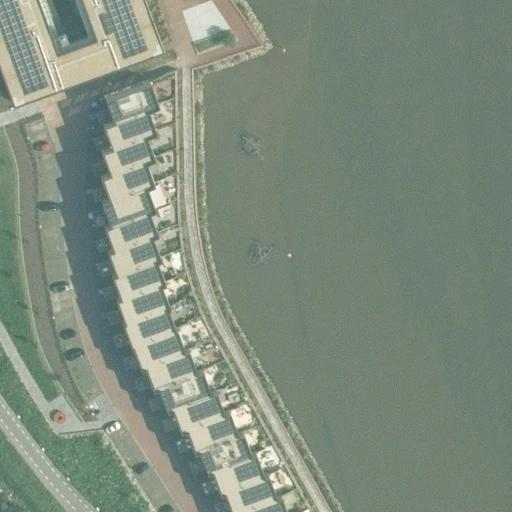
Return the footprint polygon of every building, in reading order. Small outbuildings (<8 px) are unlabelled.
[(143,0),(0,0),(0,71),(11,101),(161,46),(143,0)] [(150,81),(104,98),(112,120),(146,108),(158,103),(150,81)] [(112,120),(100,125),(108,147),(145,134),(154,130),(146,108),(112,120)] [(108,147),(99,151),(107,173),(144,159),(153,156),(145,134),(108,147)] [(107,173),(98,176),(107,198),(148,183),(153,181),(144,159),(107,173)] [(107,198),(102,200),(110,222),(147,209),(156,206),(148,183),(107,198)] [(110,222),(101,226),(109,248),(150,233),(155,231),(147,209),(110,222)] [(109,248),(104,250),(112,272),(154,257),(158,256),(150,233),(109,248)] [(112,272),(108,274),(116,296),(158,281),(162,279),(154,257),(112,272)] [(116,296),(112,298),(120,320),(162,305),(166,303),(158,281),(116,296)] [(120,320),(116,321),(125,344),(130,342),(171,327),(162,305),(120,320)] [(171,327),(130,342),(138,364),(183,347),(175,325),(171,327)] [(183,347),(138,364),(146,386),(149,385),(191,369),(183,347)] [(191,369),(149,385),(157,407),(164,404),(202,390),(194,368),(191,369)] [(202,390),(164,404),(174,430),(177,429),(217,414),(207,388),(202,390)] [(217,414),(177,429),(185,452),(197,448),(230,436),(221,413),(217,414)] [(230,436),(197,448),(204,468),(207,467),(248,452),(240,432),(230,436)] [(248,452),(207,467),(214,485),(221,482),(259,468),(252,449),(248,452)] [(259,468),(221,482),(230,508),(233,507),(274,492),(264,466),(259,468)] [(274,492),(233,507),(235,511),(285,511),(278,491),(274,492)]
